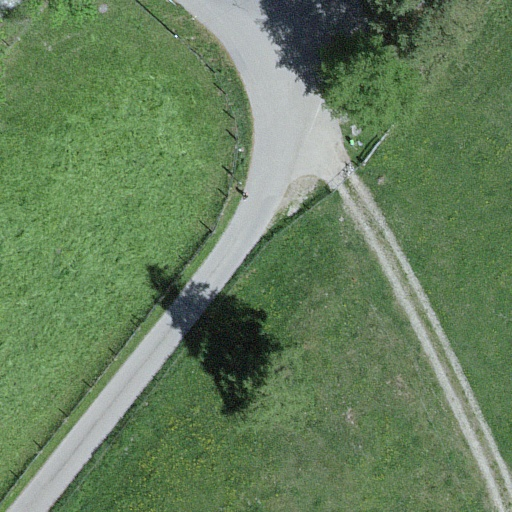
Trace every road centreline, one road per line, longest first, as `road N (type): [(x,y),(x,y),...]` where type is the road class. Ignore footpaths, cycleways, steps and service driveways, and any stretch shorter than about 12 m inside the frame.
road 1 (unclassified): [(24,511),(258,210),(291,141),(286,28)]
road 2 (track): [(291,141),(341,176),(511,511)]
road 3 (tertiary): [(286,28),(403,0)]
